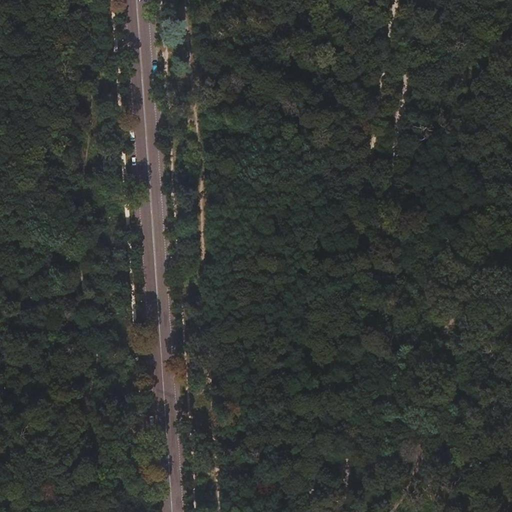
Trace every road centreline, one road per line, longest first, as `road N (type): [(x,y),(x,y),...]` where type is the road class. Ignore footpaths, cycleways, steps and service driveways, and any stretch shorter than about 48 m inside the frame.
road 1 (unknown): [(334,511),(421,0)]
road 2 (track): [(396,0),(312,511)]
road 3 (secondary): [(171,511),(134,0)]
